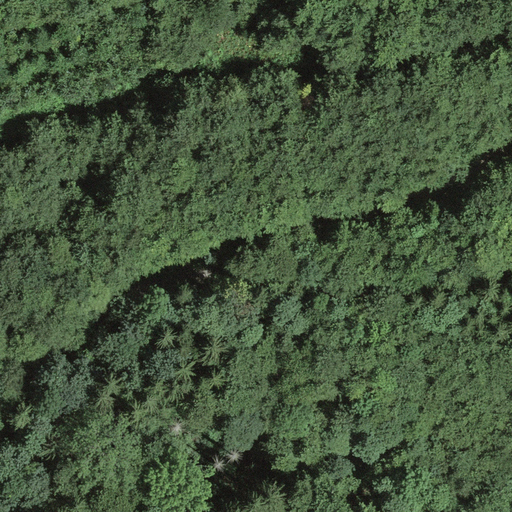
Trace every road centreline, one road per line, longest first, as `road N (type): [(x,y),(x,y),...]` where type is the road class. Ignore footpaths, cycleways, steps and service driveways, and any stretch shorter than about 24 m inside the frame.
road 1 (track): [(0,416),(106,263),(192,229),(408,207),(480,181),(511,154)]
road 2 (track): [(60,331),(176,281),(320,288),(440,277),(511,256)]
